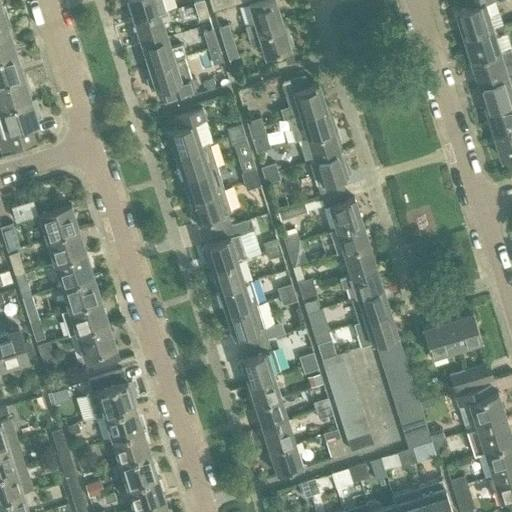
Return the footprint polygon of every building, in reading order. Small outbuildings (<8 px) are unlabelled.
[(126,0),(133,19),(159,11),(160,13),(166,11),(162,0),(126,0)] [(203,0),(200,0),(194,2),(199,18),(208,15),(203,0)] [(210,0),(213,8),(224,5),(222,0),(210,0)] [(245,26),(244,26),(247,34),(256,31),(283,23),(275,0),(274,0),(249,8),(254,23),(245,26)] [(500,15),(491,18),(486,3),(495,0),(465,0),(468,7),(457,10),(457,11),(455,11),(453,14),(456,23),(459,24),(461,24),(464,35),(493,26),(502,24),(500,15)] [(0,29),(8,27),(1,3),(0,3),(0,29)] [(159,11),(133,19),(140,42),(166,34),(160,13),(159,11)] [(256,31),(247,34),(251,47),(260,44),(264,56),(290,47),(292,46),(293,44),(290,36),(289,35),(287,27),(286,27),(284,27),(283,23),(256,31)] [(228,24),(218,27),(223,41),(232,38),(228,24)] [(501,51),(493,26),(464,35),(472,60),(501,51)] [(0,54),(16,50),(8,27),(0,29),(0,54)] [(212,29),(203,31),(208,46),(217,43),(212,29)] [(166,34),(140,42),(147,65),(174,57),(183,54),(184,53),(181,43),(170,47),(166,34)] [(232,38),(223,41),(228,59),(238,56),(232,38)] [(217,43),(208,46),(213,63),(222,61),(217,43)] [(501,51),(472,60),(480,84),(509,75),(511,74),(511,48),(501,51)] [(0,80),(23,73),(16,50),(0,54),(0,80)] [(151,77),(147,78),(150,90),(155,88),(159,87),(162,98),(193,88),(190,77),(183,54),(174,57),(147,65),(151,77)] [(0,105),(31,96),(23,73),(0,80),(0,105)] [(287,118),(325,105),(317,82),(307,85),(303,74),(281,81),(289,105),(280,108),(284,119),(287,117),(287,118)] [(511,74),(509,75),(480,84),(487,110),(511,101),(511,74)] [(35,97),(31,98),(31,96),(0,105),(0,118),(1,121),(0,121),(0,144),(2,149),(32,140),(27,125),(39,121),(36,112),(39,111),(35,97)] [(511,101),(487,110),(495,134),(511,128),(511,101)] [(201,146),(200,145),(193,120),(203,117),(200,105),(172,114),(176,126),(166,129),(174,154),(201,146)] [(325,105),(287,118),(294,140),(308,135),(308,136),(336,127),(332,115),(328,116),(325,105)] [(249,130),(263,125),(260,117),(247,122),(249,130)] [(230,136),(243,132),(240,124),(227,128),(230,136)] [(263,125),(249,130),(252,138),(256,152),(270,147),(264,129),(263,125)] [(315,159),(339,151),(336,140),(339,139),(336,127),(308,136),(315,158),(315,159)] [(511,128),(495,134),(503,160),(511,157),(511,128)] [(232,144),(245,140),(243,132),(230,136),(232,144)] [(182,177),(217,165),(210,142),(200,145),(201,146),(174,154),(182,177)] [(315,158),(309,160),(316,183),(318,183),(321,194),(343,187),(340,176),(347,174),(346,174),(350,172),(346,160),(342,161),(339,151),(315,159),(315,158)] [(264,175),(278,171),(275,162),(261,166),(264,175)] [(217,165),(182,177),(189,200),(224,188),(217,165)] [(255,168),(241,173),(244,182),(257,177),(255,168)] [(278,171),(264,175),(266,183),(280,179),(278,171)] [(257,177),(244,182),(246,190),(260,185),(257,177)] [(337,227),(361,219),(354,196),(347,198),(343,187),(321,194),(325,206),(329,205),(336,227),(337,227)] [(192,210),(188,214),(191,222),(196,223),(204,221),(207,232),(230,224),(227,213),(231,208),(224,188),(189,200),(192,210)] [(18,202),(11,204),(16,220),(24,217),(36,213),(31,197),(18,202)] [(45,237),(79,227),(71,201),(37,212),(45,237)] [(203,246),(199,250),(201,257),(207,258),(210,269),(237,260),(247,257),(246,256),(259,251),(252,230),(253,229),(254,229),(250,218),(230,224),(207,232),(211,242),(203,245),(203,246)] [(344,250),(368,242),(361,219),(337,227),(336,227),(329,230),(336,253),(344,251),(344,250)] [(0,225),(7,249),(20,245),(13,221),(0,224),(0,225)] [(52,260),(86,250),(79,227),(45,237),(52,260)] [(286,244),(299,240),(297,231),(283,235),(286,244)] [(276,238),(262,242),(265,251),(279,246),(276,238)] [(299,240),(286,244),(293,266),(307,262),(305,256),(299,240)] [(351,273),(375,265),(368,242),(344,250),(344,251),(351,273)] [(279,246),(265,251),(268,259),(282,254),(279,246)] [(60,284),(93,274),(86,250),(52,260),(60,284)] [(14,272),(23,269),(18,251),(8,254),(14,272)] [(237,260),(210,269),(217,291),(244,283),(244,282),(237,260)] [(351,273),(339,277),(342,288),(354,284),(358,295),(383,288),(375,265),(351,273)] [(21,296),(31,293),(23,269),(14,272),(21,296)] [(67,307),(101,297),(93,274),(60,284),(67,307)] [(300,289),(314,285),(311,277),(297,281),(300,289)] [(244,283),(217,291),(225,314),(258,303),(251,280),(244,282),(244,283)] [(291,283),(277,287),(280,296),(294,292),(291,283)] [(314,285),(300,289),(303,298),(317,293),(314,285)] [(358,320),(390,310),(383,288),(358,295),(351,298),(358,320)] [(294,292),(280,296),(282,304),(296,300),(294,292)] [(39,316),(35,305),(31,293),(21,296),(29,319),(39,316)] [(67,307),(61,309),(68,333),(74,331),(108,320),(101,297),(67,307)] [(258,303),(225,314),(232,337),(240,335),(243,345),(266,338),(262,327),(265,326),(258,303)] [(358,320),(353,322),(357,333),(360,345),(373,341),(375,340),(397,334),(390,310),(358,320)] [(456,347),(481,339),(472,311),(447,318),(456,347)] [(45,337),(42,326),(39,316),(29,319),(35,340),(45,337)] [(431,354),(456,347),(447,318),(422,326),(431,354)] [(115,345),(116,345),(108,320),(74,331),(82,355),(83,355),(88,369),(119,359),(115,345)] [(314,334),(328,330),(325,322),(312,327),(314,334)] [(30,339),(23,341),(18,324),(0,330),(0,357),(3,365),(35,355),(30,339)] [(317,343),(331,339),(328,330),(314,334),(317,343)] [(397,334),(375,340),(378,352),(401,345),(397,334)] [(239,359),(235,363),(237,371),(243,372),(246,381),(272,373),(272,374),(280,372),(273,350),(270,350),(266,338),(243,345),(246,356),(239,359)] [(44,366),(57,363),(49,339),(37,343),(44,366)] [(401,345),(378,352),(382,364),(404,357),(401,345)] [(344,350),(321,357),(325,368),(347,361),(344,350)] [(313,351),(298,356),(301,363),(315,359),(313,351)] [(404,357),(382,364),(386,375),(408,369),(404,357)] [(315,359),(301,363),(304,373),(318,368),(315,359)] [(347,361),(325,368),(329,380),(351,373),(347,361)] [(469,386),(494,378),(488,361),(463,369),(469,386)] [(91,391),(87,392),(94,417),(104,414),(134,404),(131,395),(136,393),(132,379),(127,381),(127,380),(125,380),(121,369),(93,377),(88,379),(91,391)] [(408,369),(386,375),(389,387),(412,380),(408,369)] [(454,391),(469,386),(463,369),(448,374),(454,391)] [(272,373),(246,381),(254,405),(280,397),(272,374),(272,373)] [(351,373),(329,380),(332,391),(355,384),(351,373)] [(412,380),(389,387),(393,399),(415,392),(412,380)] [(355,384),(332,391),(336,403),(358,396),(355,384)] [(487,384),(454,394),(457,406),(458,405),(465,428),(505,416),(497,390),(490,392),(487,384)] [(415,392),(393,399),(397,411),(419,404),(415,392)] [(358,396),(336,403),(340,415),(362,407),(358,396)] [(280,397),(254,405),(261,427),(287,419),(280,397)] [(327,397),(313,402),(316,410),(330,406),(327,397)] [(111,437),(141,427),(134,404),(104,414),(111,437)] [(419,404),(397,411),(401,423),(423,416),(419,404)] [(330,406),(316,410),(318,418),(332,414),(330,406)] [(362,407),(340,415),(344,426),(366,419),(362,407)] [(423,416),(401,423),(404,434),(426,428),(423,416)] [(511,439),(505,416),(465,428),(474,454),(484,451),(483,449),(511,440),(511,439)] [(287,419),(261,427),(268,450),(294,441),(287,419)] [(366,419),(344,426),(347,438),(370,431),(366,419)] [(0,445),(16,441),(11,423),(5,420),(0,421),(0,445)] [(54,442),(65,439),(61,427),(50,430),(54,442)] [(118,460),(149,451),(141,427),(111,437),(118,460)] [(337,428),(323,432),(325,440),(339,436),(337,428)] [(426,428),(404,434),(408,447),(413,446),(430,440),(430,439),(428,432),(426,428)] [(442,428),(428,432),(430,439),(444,435),(442,428)] [(370,431),(347,438),(351,449),(373,442),(370,431)] [(444,435),(430,439),(430,440),(433,449),(447,444),(444,435)] [(58,453),(68,450),(65,439),(54,442),(58,453)] [(511,440),(483,449),(484,451),(491,474),(511,467),(511,440)] [(0,470),(23,464),(16,441),(0,445),(0,470)] [(294,441),(268,450),(275,474),(301,465),(294,441)] [(404,449),(409,463),(417,460),(413,446),(408,447),(404,449)] [(401,465),(409,463),(404,449),(396,451),(401,465)] [(62,465),(72,462),(68,450),(58,453),(62,465)] [(126,484),(156,475),(149,451),(118,460),(126,484)] [(65,477),(76,473),(72,462),(62,465),(65,477)] [(359,479),(369,476),(364,462),(355,465),(359,479)] [(22,491),(31,488),(23,464),(0,470),(0,496),(21,490),(22,491)] [(352,481),(359,479),(355,465),(347,467),(352,481)] [(511,467),(491,474),(498,499),(511,494),(511,467)] [(69,489),(80,485),(76,473),(65,477),(69,489)] [(464,474),(450,479),(452,487),(466,482),(464,474)] [(133,508),(164,498),(156,475),(126,484),(133,508)] [(452,511),(441,477),(415,485),(416,486),(418,492),(423,511),(452,511)] [(310,495),(319,491),(315,478),(306,481),(310,495)] [(303,497),(310,495),(306,481),(298,483),(303,497)] [(460,511),(463,511),(475,508),(466,482),(452,487),(460,511)] [(73,500),(83,497),(80,485),(69,489),(73,500)] [(416,486),(392,494),(394,500),(393,500),(397,511),(423,511),(418,492),(416,486)] [(0,511),(28,511),(22,491),(21,490),(0,496),(0,511)] [(76,511),(79,511),(87,510),(83,497),(73,500),(76,511)] [(167,511),(164,498),(133,508),(134,511),(167,511)] [(397,511),(393,500),(380,504),(379,502),(370,499),(366,500),(367,502),(369,511),(397,511)] [(342,511),(369,511),(367,502),(342,510),(342,511)]
